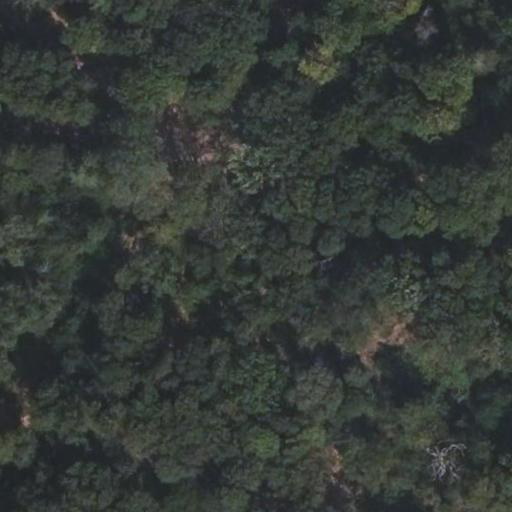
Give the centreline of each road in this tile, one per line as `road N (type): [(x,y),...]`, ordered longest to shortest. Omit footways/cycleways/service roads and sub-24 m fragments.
road 1 (track): [(308,0),(195,152),(67,286),(0,374)]
road 2 (track): [(511,208),(195,152)]
road 3 (track): [(0,9),(195,152)]
road 4 (track): [(66,511),(67,286)]
road 5 (track): [(0,125),(195,152)]
